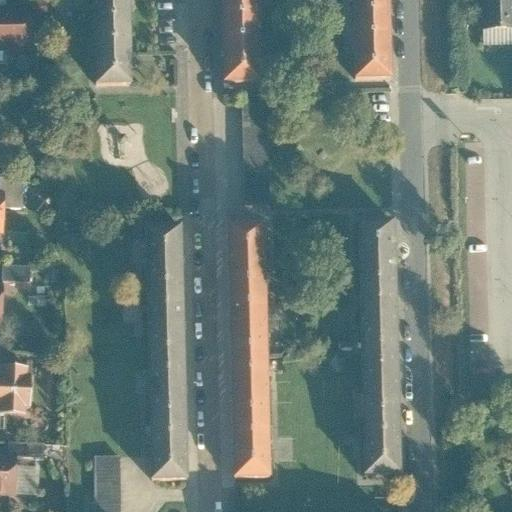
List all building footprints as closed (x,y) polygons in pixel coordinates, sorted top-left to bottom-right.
[(129,31),(128,0),(95,0),(96,32),(129,31)] [(255,0),(221,0),(222,15),(255,14),(255,0)] [(353,0),(356,89),(389,88),(388,44),(386,0),(353,0)] [(511,34),(511,0),(480,0),(482,36),(511,34)] [(0,14),(0,55),(27,56),(26,14),(0,14)] [(255,14),(222,15),(224,87),(257,86),(255,14)] [(131,95),(129,31),(96,32),(98,96),(131,95)] [(268,205),(266,103),(242,104),(243,205),(268,205)] [(0,181),(0,193),(1,193),(1,209),(21,210),(21,182),(0,181)] [(394,257),(393,216),(356,217),(362,474),(400,473),(399,425),(397,361),(396,307),(394,257)] [(268,477),(262,219),(224,220),(225,260),(227,307),(228,367),(229,423),(231,478),(268,477)] [(179,256),(178,221),(140,222),(146,480),(184,479),(183,432),(182,380),(180,318),(179,256)] [(27,268),(1,266),(0,281),(27,282),(27,268)] [(0,415),(23,416),(23,407),(29,408),(29,379),(24,379),(24,368),(0,367),(0,415)] [(6,443),(6,457),(12,458),(43,459),(43,445),(6,443)] [(6,457),(0,457),(0,494),(11,495),(12,458),(6,457)] [(117,511),(118,457),(94,457),(94,511),(117,511)]
